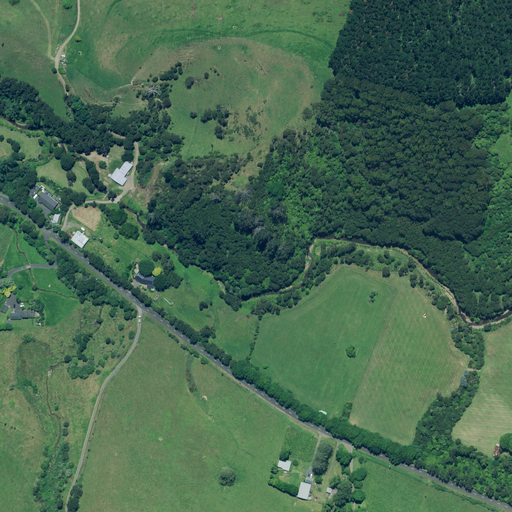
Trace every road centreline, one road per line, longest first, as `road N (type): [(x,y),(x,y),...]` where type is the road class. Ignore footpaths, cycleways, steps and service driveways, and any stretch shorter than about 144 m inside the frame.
road 1 (tertiary): [(0,198),(301,420),(511,509)]
road 2 (track): [(55,236),(74,204),(122,195),(135,164),(132,140),(75,116),(56,66),(76,23),(77,0)]
road 3 (track): [(67,511),(100,398),(133,344),(143,307)]
